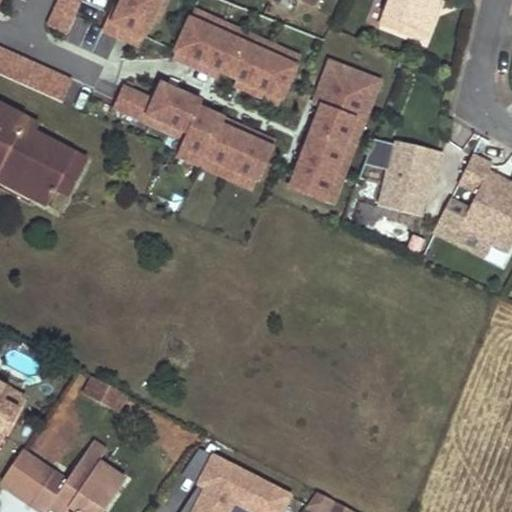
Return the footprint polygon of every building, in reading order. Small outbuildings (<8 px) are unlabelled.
[(66,33),(80,0),(59,0),(49,26),(66,33)] [(152,17),(159,0),(121,0),(120,5),(114,2),(103,29),(119,36),(120,33),(142,42),(152,17)] [(165,0),(159,0),(152,17),(157,20),(165,0)] [(314,0),(305,0),(304,5),(318,12),(322,4),(314,0)] [(390,0),(380,27),(417,42),(426,38),(432,23),(429,15),(432,8),(437,10),(441,0),(390,0)] [(437,10),(432,8),(429,15),(432,23),(437,10)] [(189,20),(216,31),(220,22),(193,10),(189,20)] [(193,60),(190,66),(200,70),(216,31),(189,20),(175,52),(193,60)] [(220,22),(216,31),(242,42),(246,33),(220,22)] [(200,70),(209,74),(212,68),(229,75),(242,42),(216,31),(200,70)] [(140,45),(142,42),(120,33),(119,36),(140,45)] [(246,33),(242,42),(269,54),(273,45),(246,33)] [(245,82),(243,89),(252,93),(269,54),(242,42),(229,75),(245,82)] [(273,45),(269,54),(296,65),(300,56),(273,45)] [(0,50),(0,74),(9,55),(0,50)] [(175,52),(172,58),(190,66),(193,60),(175,52)] [(252,93),(261,97),(264,90),(282,98),(296,65),(269,54),(252,93)] [(9,55),(0,74),(0,75),(16,83),(25,62),(9,55)] [(314,103),(322,106),(322,104),(355,117),(357,111),(371,77),(331,61),(314,103)] [(25,62),(16,83),(61,103),(71,82),(25,62)] [(226,81),(229,75),(212,68),(209,74),(226,81)] [(245,82),(229,75),(226,81),(243,89),(245,82)] [(367,115),(381,80),(371,77),(357,111),(367,115)] [(148,116),(187,132),(200,102),(161,85),(153,101),(123,89),(115,108),(146,122),(148,116)] [(279,104),(282,98),(264,90),(261,97),(279,104)] [(184,138),(181,146),(205,156),(221,117),(199,107),(201,102),(200,102),(187,132),(184,138)] [(322,104),(312,132),(344,145),(346,139),(355,117),(322,104)] [(38,130),(0,109),(0,184),(7,188),(13,178),(31,187),(25,198),(47,209),(56,193),(74,158),(35,137),(38,130)] [(356,143),(367,115),(357,111),(355,117),(346,139),(356,143)] [(148,116),(146,122),(184,138),(187,132),(148,116)] [(221,117),(205,156),(231,167),(248,128),(238,124),(236,131),(220,124),(223,118),(221,117)] [(248,128),(231,167),(257,178),(272,146),(254,139),(257,132),(248,128)] [(312,132),(301,158),(334,171),(335,169),(344,145),(312,132)] [(367,161),(384,165),(390,142),(372,137),(367,161)] [(344,172),(356,143),(346,139),(344,145),(335,169),(344,172)] [(436,173),(441,156),(394,144),(378,210),(419,220),(426,191),(431,171),(436,173)] [(205,156),(181,146),(177,155),(201,165),(205,156)] [(227,177),(231,167),(205,156),(201,165),(227,177)] [(88,165),(74,158),(56,193),(69,200),(88,165)] [(290,186),(323,199),(334,171),(301,158),(290,186)] [(488,174),(491,167),(472,158),(458,186),(477,195),(468,212),(459,230),(491,246),(508,254),(511,246),(511,186),(505,183),(503,188),(495,184),(497,179),(488,174)] [(253,188),(257,178),(231,167),(227,177),(253,188)] [(332,202),(344,172),(335,169),(334,171),(323,199),(332,202)] [(432,193),(436,173),(431,171),(426,191),(432,193)] [(31,187),(13,178),(7,188),(25,198),(31,187)] [(505,183),(497,179),(495,184),(503,188),(505,183)] [(468,212),(450,203),(434,234),(484,259),(491,246),(459,230),(468,212)] [(0,426),(13,398),(0,392),(0,383),(2,379),(0,378),(0,426)] [(127,396),(92,378),(84,394),(118,412),(127,396)] [(18,386),(2,379),(0,383),(0,392),(13,398),(18,386)] [(104,450),(94,442),(86,454),(97,462),(104,450)] [(0,481),(0,484),(31,506),(53,473),(22,450),(0,481)] [(183,511),(228,511),(232,503),(250,511),(282,511),(293,489),(212,452),(183,511)] [(97,462),(86,454),(67,483),(53,473),(31,506),(40,511),(46,511),(52,504),(62,511),(102,511),(124,481),(97,462)] [(313,511),(332,511),(336,505),(316,494),(307,508),(313,511)]
